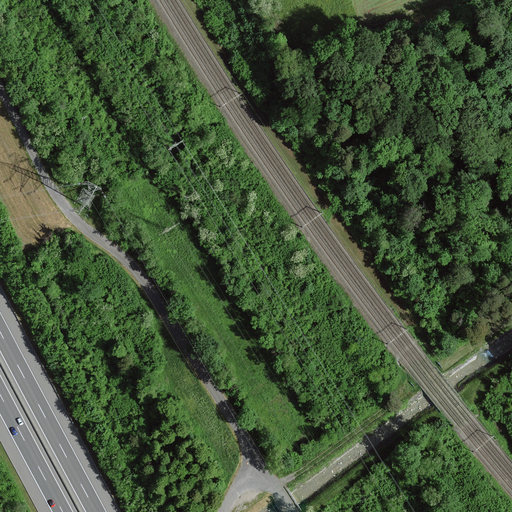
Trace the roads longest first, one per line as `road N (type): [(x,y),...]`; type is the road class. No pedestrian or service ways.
road 1 (unclassified): [(0,91),(56,197),(123,257),(159,303),(256,463)]
road 2 (motorway): [(96,511),(0,330)]
road 3 (track): [(278,492),(405,392)]
road 4 (track): [(302,49),(436,0)]
road 5 (track): [(309,511),(419,430)]
road 6 (motorway): [(0,393),(63,511)]
